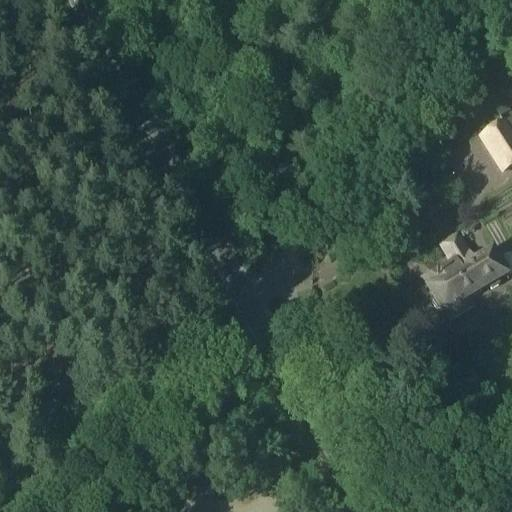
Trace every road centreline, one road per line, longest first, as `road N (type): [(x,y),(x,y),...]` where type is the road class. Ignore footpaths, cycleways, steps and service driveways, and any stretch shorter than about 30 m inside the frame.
road 1 (tertiary): [(252,315),(78,0)]
road 2 (track): [(493,0),(278,280)]
road 3 (residential): [(99,511),(252,315)]
road 4 (tertiary): [(369,511),(252,315)]
